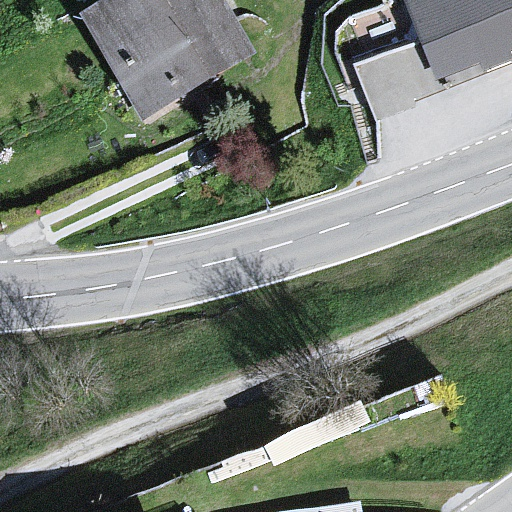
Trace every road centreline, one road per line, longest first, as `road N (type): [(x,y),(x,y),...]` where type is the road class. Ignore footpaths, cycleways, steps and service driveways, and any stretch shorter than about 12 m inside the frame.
road 1 (tertiary): [(0,297),(251,253),(511,162)]
road 2 (track): [(0,263),(55,223),(274,125),(302,0)]
